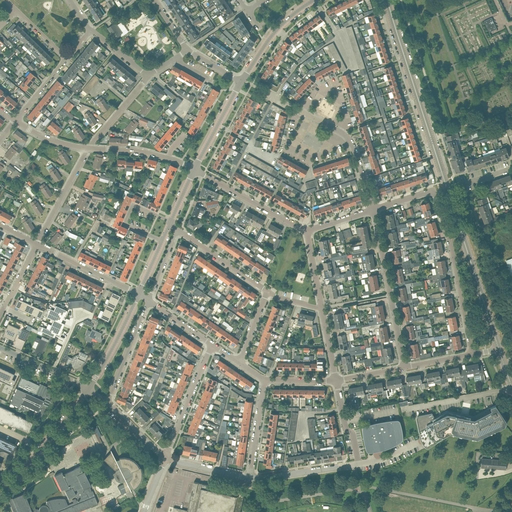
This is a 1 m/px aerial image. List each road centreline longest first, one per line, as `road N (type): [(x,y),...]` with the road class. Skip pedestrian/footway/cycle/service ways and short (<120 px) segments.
road 1 (residential): [(471,354),(434,192),(373,209)]
road 2 (tertiary): [(446,188),(387,0)]
road 3 (unknown): [(343,133),(326,90),(303,111),(288,151),(309,164),(354,150)]
road 4 (tertiary): [(498,348),(446,188)]
road 5 (residential): [(373,209),(346,135),(281,100)]
road 6 (residential): [(0,489),(88,388)]
road 7 (residential): [(306,231),(194,168)]
road 8 (residential): [(164,458),(213,346)]
